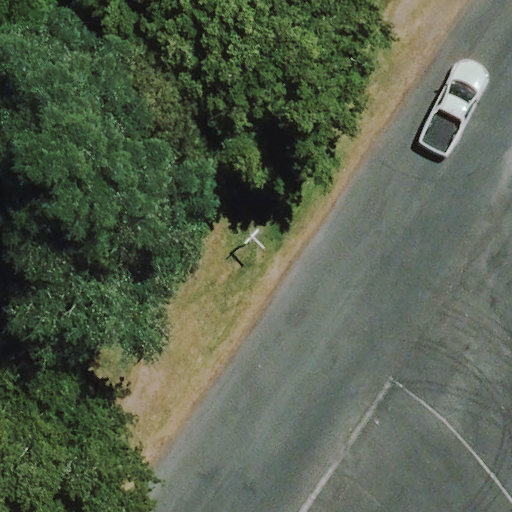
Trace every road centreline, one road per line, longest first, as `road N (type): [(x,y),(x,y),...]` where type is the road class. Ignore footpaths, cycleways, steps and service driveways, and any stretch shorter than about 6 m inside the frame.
road 1 (residential): [(333,331),(511,68)]
road 2 (residential): [(333,331),(441,413),(511,500)]
road 3 (residential): [(211,511),(333,331)]
